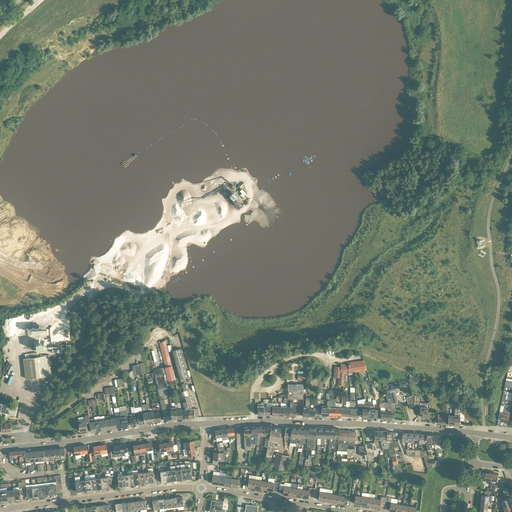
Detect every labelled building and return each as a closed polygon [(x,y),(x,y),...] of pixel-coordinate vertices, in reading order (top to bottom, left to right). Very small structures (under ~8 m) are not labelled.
[(230,195),(235,200),(240,195),(235,190),(230,195)] [(162,368),(163,374),(167,373),(169,381),(174,379),(165,340),(160,344),(166,367),(162,368)] [(37,351),(45,350),(45,346),(44,342),(36,344),(37,351)] [(180,380),(188,378),(180,349),(172,351),(180,380)] [(30,358),(23,358),(26,379),(51,376),(49,355),(39,356),(38,352),(29,353),(30,358)] [(363,360),(357,361),(359,371),(365,370),(363,360)] [(359,371),(357,361),(350,363),(352,373),(359,371)] [(165,382),(162,368),(153,370),(154,372),(155,377),(158,390),(166,387),(165,382)] [(319,386),(320,375),(310,381),(310,384),(310,385),(311,386),(319,386)] [(320,416),(321,409),(319,408),(320,400),(320,399),(323,382),(320,382),(318,394),(316,404),(314,416),(320,416)] [(288,384),(287,401),(290,401),(290,415),(296,415),(296,404),(293,404),(293,402),(293,399),(303,400),(303,385),(288,384)] [(511,386),(505,385),(501,406),(504,407),(507,392),(511,393),(511,386)] [(398,402),(395,393),(399,392),(398,388),(386,391),(387,393),(385,394),(386,396),(388,402),(389,404),(398,402)] [(188,418),(188,405),(187,401),(186,401),(185,398),(183,391),(179,393),(184,408),(185,408),(185,410),(182,410),(182,418),(188,418)] [(350,392),(350,408),(350,417),(359,417),(357,409),(355,408),(356,403),(355,403),(355,393),(350,392)] [(328,416),(329,409),(330,409),(330,407),(331,393),(326,393),(326,399),(320,399),(320,400),(319,408),(321,409),(320,416),(328,416)] [(164,420),(172,419),(170,411),(170,408),(166,409),(164,399),(163,399),(162,395),(159,396),(160,400),(161,408),(164,419),(164,420)] [(188,405),(188,418),(194,417),(194,409),(191,409),(192,408),(192,404),(189,397),(185,398),(186,401),(187,401),(188,405)] [(350,417),(350,408),(345,408),(346,402),(348,402),(348,397),(342,397),(341,407),(341,416),(350,417)] [(154,422),(152,406),(152,405),(150,406),(148,398),(146,398),(147,404),(150,422),(154,422)] [(372,418),(373,409),(370,409),(370,406),(372,406),(373,402),(367,402),(368,398),(365,398),(365,402),(366,405),(367,406),(367,409),(368,409),(368,418),(372,418)] [(448,424),(449,416),(448,416),(447,415),(447,414),(446,408),(445,400),(443,401),(444,407),(443,408),(444,412),(446,412),(446,415),(438,415),(437,424),(448,424)] [(391,412),(389,404),(388,402),(383,402),(383,403),(382,403),(384,408),(386,411),(386,419),(392,420),(392,412),(391,412)] [(0,404),(0,412),(3,413),(9,415),(15,416),(17,407),(11,406),(5,405),(0,404)] [(150,422),(147,404),(142,405),(143,411),(144,423),(150,422)] [(130,426),(137,424),(134,406),(131,407),(132,414),(129,415),(129,418),(130,426)] [(152,406),(154,422),(161,420),(164,419),(161,408),(156,409),(155,406),(152,406)] [(427,418),(428,407),(420,407),(419,413),(422,413),(421,417),(427,418)] [(458,408),(455,408),(454,424),(459,425),(459,421),(463,421),(464,415),(465,416),(466,414),(468,416),(466,417),(472,422),(474,420),(467,413),(458,408)] [(510,412),(504,410),(501,421),(507,422),(510,415),(510,412)] [(120,412),(120,417),(122,427),(129,426),(127,417),(128,417),(127,411),(120,412)] [(144,423),(143,411),(136,413),(136,414),(138,424),(144,423)] [(90,426),(89,419),(88,416),(85,416),(85,420),(78,422),(80,431),(87,430),(87,427),(90,426)] [(1,432),(12,431),(11,422),(0,424),(1,432)] [(257,436),(256,444),(259,445),(260,435),(263,435),(265,427),(257,427),(257,436)] [(271,427),(267,447),(266,453),(266,456),(270,457),(270,454),(272,454),(274,447),(274,443),(278,443),(281,427),(271,427)] [(314,442),(315,428),(308,428),(308,437),(306,454),(311,454),(312,450),(314,449),(314,442)] [(315,428),(314,442),(316,443),(316,437),(322,438),(321,439),(321,438),(321,444),(324,444),(324,438),(325,429),(315,428)] [(347,442),(347,449),(354,449),(355,432),(349,431),(349,440),(348,440),(347,442)] [(381,431),(380,440),(381,440),(381,442),(380,442),(382,449),(385,448),(387,457),(391,456),(389,447),(386,439),(387,432),(381,431)] [(389,447),(391,456),(394,465),(397,477),(402,478),(400,470),(401,469),(401,467),(402,467),(401,465),(402,465),(402,463),(398,464),(396,456),(393,446),(392,446),(391,443),(392,443),(392,440),(393,432),(387,432),(386,439),(389,447)] [(172,442),(166,443),(167,451),(167,454),(174,453),(172,442)] [(377,449),(375,442),(372,443),(365,444),(366,454),(367,460),(368,463),(372,463),(371,458),(373,458),(373,456),(379,456),(377,449)] [(167,451),(166,443),(159,444),(160,451),(157,452),(157,455),(157,458),(161,457),(161,454),(164,454),(163,451),(167,451)] [(117,457),(121,456),(119,445),(113,446),(114,454),(117,454),(117,457)] [(18,466),(20,466),(20,456),(21,456),(20,451),(10,452),(10,457),(16,457),(16,462),(18,462),(18,466)] [(214,452),(213,460),(218,461),(218,459),(224,460),(224,453),(214,452)] [(277,453),(274,463),(273,468),(283,471),(287,456),(277,453)] [(157,481),(157,482),(158,482),(157,480),(156,472),(156,471),(148,472),(149,482),(157,481)] [(156,472),(157,480),(161,480),(161,482),(166,481),(165,471),(160,471),(156,472)] [(21,480),(22,482),(23,492),(26,492),(27,498),(33,497),(32,488),(26,489),(26,487),(25,479),(21,480)] [(13,490),(14,499),(20,498),(19,493),(23,492),(22,482),(18,483),(18,488),(19,488),(19,489),(13,490)] [(268,482),(266,490),(273,491),(273,488),(277,489),(278,489),(279,483),(274,482),(274,483),(268,482)] [(490,491),(486,491),(485,491),(484,495),(482,495),(481,501),(488,502),(489,494),(490,494),(490,491)] [(365,497),(362,497),(360,504),(367,505),(368,498),(368,494),(365,493),(365,497)] [(385,505),(386,498),(381,497),(381,500),(374,499),(373,506),(379,507),(380,505),(385,506),(385,505)] [(395,511),(397,504),(391,503),(391,498),(386,497),(386,498),(385,505),(390,506),(389,511),(395,511)] [(504,507),(511,504),(509,498),(499,502),(501,508),(504,507)] [(209,508),(209,509),(210,509),(209,511),(213,511),(214,511),(215,510),(218,510),(217,511),(224,511),(225,510),(222,510),(223,502),(211,500),(210,508),(209,508)]
